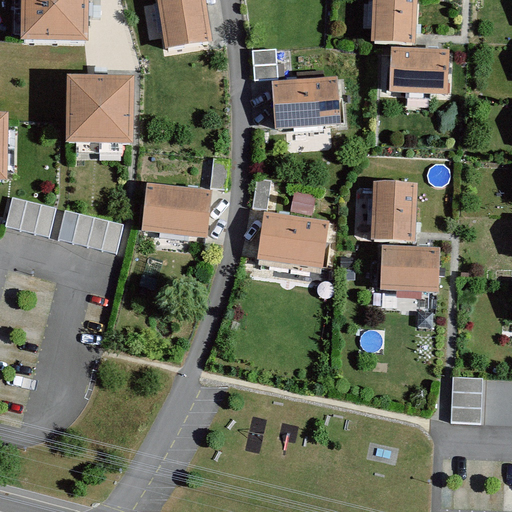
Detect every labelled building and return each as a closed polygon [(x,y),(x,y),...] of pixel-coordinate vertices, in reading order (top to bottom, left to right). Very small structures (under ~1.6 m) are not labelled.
[(77,0),(18,0),(17,38),(77,40),(77,0)] [(199,0),(159,0),(168,51),(206,45),(199,0)] [(413,0),(376,0),(375,43),(411,45),(413,0)] [(276,52),(254,54),(256,83),(279,81),(276,52)] [(448,57),(394,54),(392,92),(446,95),(448,57)] [(334,84),(275,88),(278,128),(336,124),(334,84)] [(122,87),(62,86),(61,143),(121,144),(122,87)] [(232,164),(215,163),(213,192),(230,193),(232,164)] [(274,184),(258,182),(254,210),(270,212),(274,184)] [(413,191),(377,189),(374,242),(411,244),(413,191)] [(209,199),(148,193),(144,233),(205,239),(209,199)] [(57,212),(14,202),(7,231),(50,240),(57,212)] [(123,229),(66,215),(59,242),(116,256),(123,229)] [(324,230),(267,222),(261,261),(319,269),(324,230)] [(438,258),(384,256),(382,289),(437,292),(438,258)] [(458,376),(455,420),(486,422),(488,377),(458,376)]
